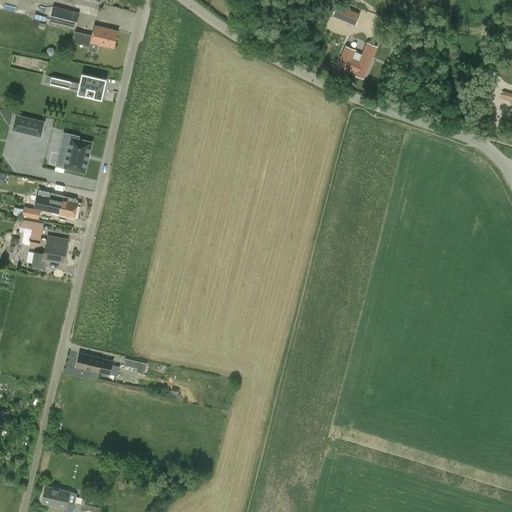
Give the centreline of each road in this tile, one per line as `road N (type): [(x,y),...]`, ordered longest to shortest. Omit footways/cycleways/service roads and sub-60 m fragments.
road 1 (unclassified): [(23,511),(143,0)]
road 2 (tertiary): [(509,171),(473,140),(354,99),(243,44),(184,0)]
